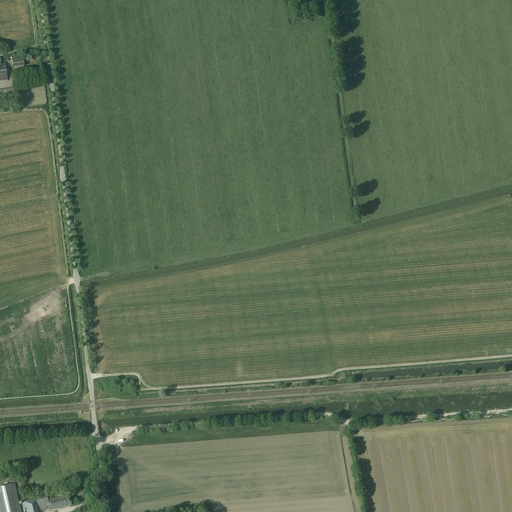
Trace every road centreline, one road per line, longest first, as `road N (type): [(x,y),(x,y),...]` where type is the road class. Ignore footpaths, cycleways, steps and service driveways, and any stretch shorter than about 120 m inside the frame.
road 1 (unclassified): [(104,511),(38,0)]
road 2 (track): [(96,441),(124,429),(325,413),(351,422),(511,411)]
